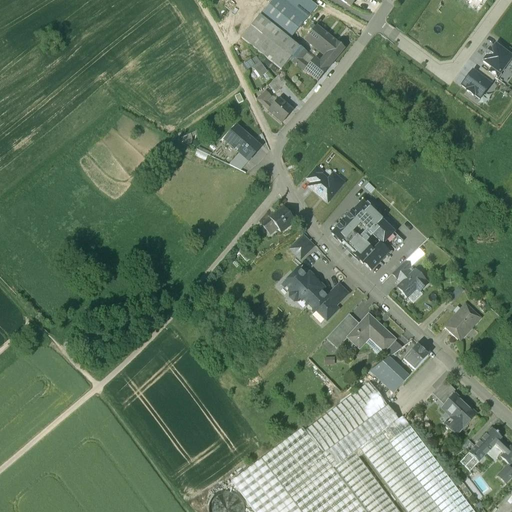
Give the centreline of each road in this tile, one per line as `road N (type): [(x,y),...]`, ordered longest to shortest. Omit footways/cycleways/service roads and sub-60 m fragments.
road 1 (residential): [(375,22),(274,146),(279,184),(323,245),(511,419)]
road 2 (track): [(279,184),(139,351),(0,470)]
road 3 (track): [(187,511),(97,388),(35,322)]
road 4 (residential): [(375,22),(436,67),(461,63),(506,0)]
road 5 (track): [(196,0),(274,146)]
